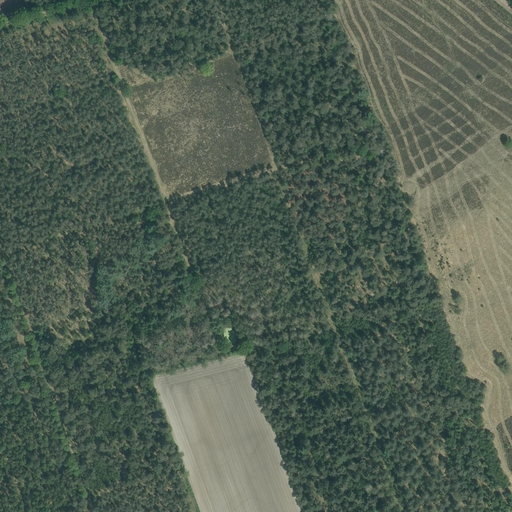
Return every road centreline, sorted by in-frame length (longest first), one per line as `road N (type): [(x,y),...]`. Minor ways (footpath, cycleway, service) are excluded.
road 1 (track): [(335,329),(231,50),(126,93)]
road 2 (track): [(94,3),(167,201)]
road 3 (track): [(335,329),(403,511)]
road 4 (track): [(167,201),(3,255)]
road 5 (track): [(167,201),(224,356)]
road 6 (track): [(50,395),(3,255)]
road 7 (track): [(118,71),(0,113)]
road 8 (track): [(50,395),(90,511)]
